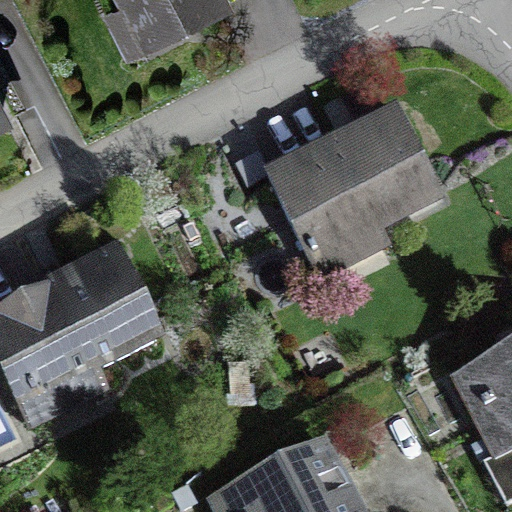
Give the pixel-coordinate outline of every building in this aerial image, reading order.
[(215,0),(96,0),(133,64),(223,14),(215,0)] [(450,228),(397,125),(267,192),(320,294),(450,228)] [(167,365),(112,265),(0,326),(0,392),(27,442),(167,365)] [(511,448),(511,348),(451,381),(493,459),(511,448)] [(343,511),(319,463),(222,511),(343,511)]
